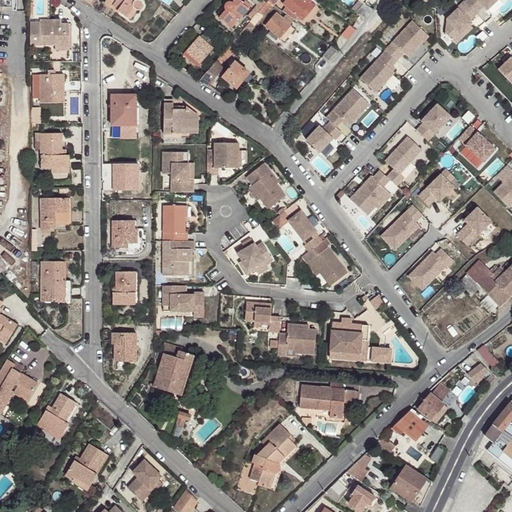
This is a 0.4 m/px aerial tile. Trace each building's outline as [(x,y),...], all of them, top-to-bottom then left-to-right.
[(106,0),(104,3),(111,8),(113,5),(119,9),(118,11),(126,17),(133,7),(134,8),(135,9),(137,10),(139,10),(141,9),(142,9),(143,7),(143,5),(143,3),(142,2),(141,1),(139,0),(106,0)] [(218,14),(220,16),(219,18),(231,29),(250,6),(245,2),(244,3),(240,0),(234,0),(232,3),(230,2),(228,3),(226,4),(226,5),(225,6),(218,14)] [(311,1),(312,0),(319,0),(322,2),(323,0),(287,0),(283,4),(286,7),(297,16),(303,10),(308,14),(315,5),(311,1)] [(470,0),(466,4),(476,14),(484,7),(486,9),(494,0),(470,0)] [(258,13),(263,17),(273,5),(268,2),(267,3),(258,13)] [(466,4),(465,2),(458,10),(459,11),(448,21),(445,34),(453,42),(470,26),(472,24),(470,22),(477,15),(476,14),(466,4)] [(356,13),(365,21),(374,10),(364,3),(356,13)] [(133,7),(126,17),(129,19),(135,9),(134,8),(133,7)] [(286,7),(283,11),(287,15),(294,20),(297,16),(286,7)] [(303,10),(297,16),(302,21),(308,14),(303,10)] [(265,26),(271,30),(279,37),(280,38),(290,26),(291,25),(290,24),(294,20),(287,15),(286,16),(285,16),(282,19),(276,13),(265,26)] [(250,22),(254,25),(261,18),(257,14),(250,22)] [(40,20),(40,23),(32,23),(33,45),(56,45),(56,47),(69,48),(69,24),(61,24),(61,20),(40,20)] [(247,35),(253,28),(255,26),(254,25),(250,22),(243,31),(247,35)] [(386,51),(397,61),(404,53),(409,58),(429,37),(413,22),(385,51),(386,51)] [(290,26),(280,38),(284,42),(295,29),(290,26)] [(342,35),(348,40),(356,31),(349,26),(342,35)] [(470,26),(453,42),(456,45),(473,28),(470,26)] [(271,30),(267,34),(276,41),(279,37),(271,30)] [(232,43),(229,46),(234,50),(247,35),(243,31),(232,43)] [(185,52),(200,65),(214,49),(199,36),(185,52)] [(222,77),(224,79),(236,89),(249,73),(234,61),(232,59),(237,53),(234,50),(229,46),(219,57),(227,64),(230,67),(223,75),(222,77)] [(323,56),(329,61),(338,51),(331,47),(323,56)] [(50,58),(67,58),(67,50),(50,50),(50,58)] [(376,93),(395,73),(393,71),(390,69),(393,66),(397,62),(397,61),(386,51),(360,78),(376,93)] [(185,52),(183,54),(198,67),(200,65),(185,52)] [(200,81),(208,86),(220,72),(227,64),(219,57),(200,81)] [(511,58),(498,70),(511,84),(511,58)] [(227,64),(220,72),(223,75),(230,67),(227,64)] [(49,75),(33,75),(34,99),(40,99),(40,103),(64,103),(64,74),(54,74),(54,78),(49,78),(49,75)] [(326,118),(330,122),(336,128),(342,122),(343,120),(346,123),(349,126),(369,104),(353,89),(326,118)] [(133,95),(111,95),(112,126),(136,126),(136,102),(133,102),(133,95)] [(173,103),(164,103),(164,134),(182,134),(182,129),(198,129),(198,115),(191,110),(173,110),(173,106),(173,103)] [(423,123),(416,130),(428,141),(450,117),(437,105),(421,121),(423,123)] [(336,128),(330,122),(324,129),(320,126),(307,140),(320,153),(333,139),(335,140),(342,133),(336,128)] [(470,126),(458,139),(484,163),(495,150),(470,126)] [(62,133),(41,134),(41,139),(35,139),(35,150),(41,150),(41,168),(51,168),(70,168),(70,155),(66,155),(62,155),(62,151),(62,133)] [(408,137),(385,161),(394,169),(387,177),(390,180),(397,186),(404,178),(400,174),(422,150),(408,137)] [(214,160),(210,160),(210,173),(219,173),(219,168),(239,169),(239,151),(239,144),(215,143),(214,160)] [(183,153),(163,152),(163,174),(172,174),(171,192),(193,193),(193,184),(188,184),(188,164),(183,164),(183,153)] [(246,178),(252,185),(250,187),(260,199),(268,210),(286,196),(276,184),(268,173),(270,171),(264,164),(246,178)] [(503,183),(493,193),(508,208),(511,204),(511,171),(507,166),(496,176),(503,183)] [(419,197),(428,206),(435,200),(432,198),(434,195),(437,198),(440,201),(454,188),(449,183),(455,178),(447,169),(419,197)] [(270,171),(268,173),(276,184),(279,182),(270,171)] [(371,177),(350,199),(367,215),(375,207),(388,192),(383,187),(390,180),(387,177),(380,171),(373,178),(371,177)] [(250,187),(248,189),(257,201),(260,199),(250,187)] [(342,191),(337,197),(340,200),(340,199),(345,194),(342,191)] [(391,195),(388,192),(375,207),(377,209),(391,195)] [(68,198),(41,199),(41,230),(51,230),(50,229),(51,225),(56,225),(66,225),(66,210),(69,210),(68,198)] [(381,235),(395,249),(416,229),(415,227),(418,224),(416,221),(423,215),(414,205),(381,235)] [(182,206),(163,206),(163,233),(170,234),(170,241),(187,241),(187,233),(185,233),(185,220),(182,220),(182,206)] [(465,227),(457,235),(467,246),(491,222),(477,208),(465,220),(468,224),(470,226),(468,229),(465,227)] [(289,222),(304,241),(316,231),(301,211),(290,220),(288,221),(289,222)] [(284,212),(272,221),(279,230),(289,222),(288,221),(290,220),(284,212)] [(135,221),(113,221),(113,248),(121,248),(121,243),(137,243),(137,229),(135,229),(135,221)] [(304,246),(309,252),(315,247),(322,241),(325,239),(322,235),(319,237),(318,236),(304,246)] [(252,239),(243,244),(246,249),(255,243),(252,239)] [(322,242),(322,241),(315,247),(320,253),(328,248),(331,245),(326,239),(322,242)] [(170,241),(163,241),(163,276),(185,276),(185,265),(182,265),(183,262),(189,262),(191,262),(191,250),(194,250),(194,241),(187,241),(170,241)] [(238,254),(242,261),(239,263),(246,275),(255,270),(266,263),(272,259),(263,243),(257,246),(255,243),(246,249),(238,254)] [(302,257),(307,263),(311,261),(320,273),(330,287),(348,273),(328,248),(320,253),(315,247),(309,252),(302,257)] [(433,251),(408,275),(422,289),(446,265),(448,267),(454,261),(442,248),(436,254),(433,251)] [(311,261),(307,263),(316,275),(320,273),(311,261)] [(459,281),(472,295),(480,287),(489,296),(499,306),(500,307),(509,297),(495,283),(489,277),(492,274),(480,261),(467,274),(459,281)] [(63,262),(42,262),(41,302),(53,302),(53,298),(65,298),(65,281),(63,281),(63,262)] [(266,263),(255,270),(258,275),(269,269),(266,263)] [(495,283),(509,297),(511,294),(511,265),(505,273),(495,283)] [(492,274),(489,277),(495,283),(505,273),(500,267),(492,274)] [(136,272),(116,272),(116,287),(116,293),(113,293),(113,304),(136,304),(136,272)] [(186,286),(163,286),(163,306),(178,306),(178,311),(194,312),(194,317),(204,317),(204,296),(195,296),(195,295),(194,295),(186,295),(186,286)] [(377,295),(370,302),(376,310),(384,304),(377,295)] [(499,306),(489,296),(482,303),(492,312),(499,306)] [(17,325),(0,314),(0,304),(2,301),(0,300),(0,331),(10,337),(17,325)] [(258,303),(246,302),(245,321),(254,322),(262,322),(270,323),(269,332),(279,333),(281,317),(271,317),(272,304),(263,304),(262,308),(258,308),(258,303)] [(341,323),(332,323),(329,358),(360,361),(363,325),(351,324),(352,319),(341,319),(341,323)] [(368,326),(363,325),(360,361),(365,361),(368,326)] [(287,335),(279,334),(277,355),(286,355),(286,349),(295,350),(295,353),(296,353),(304,354),(306,354),(314,355),(316,330),(309,330),(287,328),(287,335)] [(10,337),(0,331),(0,339),(6,343),(10,337)] [(136,333),(113,333),(113,341),(115,341),(115,345),(115,362),(136,362),(136,333)] [(151,383),(150,386),(154,387),(164,354),(177,358),(179,351),(180,347),(164,342),(151,383)] [(477,351),(486,361),(492,368),(498,362),(484,346),(477,351)] [(391,349),(373,348),(372,362),(390,363),(391,349)] [(177,358),(164,354),(154,387),(181,396),(194,355),(179,351),(177,358)] [(15,364),(8,360),(0,373),(0,388),(0,389),(0,388),(0,414),(1,415),(14,394),(17,388),(30,396),(38,384),(19,373),(12,369),(15,364)] [(467,375),(477,384),(488,371),(481,363),(467,375)] [(22,368),(15,364),(12,369),(19,373),(22,368)] [(491,375),(485,383),(488,386),(495,379),(491,375)] [(151,383),(140,380),(138,385),(149,388),(150,386),(151,383)] [(417,409),(431,420),(443,404),(441,402),(450,391),(440,383),(431,394),(430,393),(417,409)] [(323,387),(301,385),(299,407),(301,408),(330,410),(330,413),(330,417),(342,419),(343,408),(357,409),(359,392),(355,392),(355,391),(345,390),(345,389),(335,388),(323,387)] [(30,396),(17,388),(14,394),(27,402),(30,396)] [(50,413),(46,410),(37,425),(45,429),(46,426),(62,436),(69,424),(65,422),(77,403),(61,394),(53,408),(50,413)] [(511,471),(511,404),(509,402),(492,424),(484,435),(493,443),(487,450),(489,452),(498,459),(511,471)] [(443,404),(431,420),(436,423),(448,408),(443,404)] [(400,435),(404,431),(415,440),(427,426),(419,420),(422,416),(411,410),(392,428),(400,435)] [(191,414),(180,411),(177,424),(183,426),(185,418),(189,420),(191,414)] [(258,455),(255,454),(252,463),(255,464),(252,475),(260,478),(257,485),(269,489),(275,474),(276,474),(277,473),(278,472),(279,470),(280,469),(280,468),(280,467),(280,465),(279,465),(278,463),(296,445),(288,438),(291,435),(280,425),(262,443),(266,447),(258,455)] [(45,429),(43,430),(59,440),(62,436),(46,426),(45,429)] [(376,443),(390,453),(395,446),(383,437),(376,443)] [(106,454),(89,444),(81,459),(78,463),(75,460),(65,475),(72,480),(73,480),(74,478),(90,487),(97,475),(95,473),(106,454)] [(481,461),(490,469),(495,463),(498,459),(489,452),(481,461)] [(109,456),(106,454),(95,473),(97,475),(109,456)] [(365,454),(356,463),(365,469),(372,459),(365,454)] [(511,476),(511,471),(498,459),(495,463),(511,477),(511,476)] [(162,477),(145,460),(133,472),(138,478),(139,479),(136,481),(135,480),(128,488),(142,502),(152,492),(153,491),(150,489),(159,480),(162,477)] [(346,472),(362,482),(368,471),(365,469),(356,463),(346,472)] [(391,488),(420,507),(432,481),(407,465),(391,488)] [(73,480),(72,480),(71,481),(88,491),(90,487),(74,478),(73,480)] [(159,480),(150,489),(153,491),(152,492),(154,494),(163,484),(159,480)] [(338,480),(331,487),(339,494),(345,488),(338,480)] [(352,494),(354,495),(348,504),(359,511),(361,511),(366,504),(370,506),(376,497),(357,485),(354,483),(349,490),(352,492),(352,494)] [(322,495),(325,497),(336,504),(347,489),(345,488),(339,494),(331,487),(322,495)] [(34,489),(27,500),(36,505),(42,496),(34,489)] [(189,511),(198,502),(186,490),(174,507),(180,511),(189,511)] [(322,495),(315,502),(320,505),(324,499),(325,497),(322,495)] [(325,497),(324,499),(334,506),(336,504),(325,497)]
